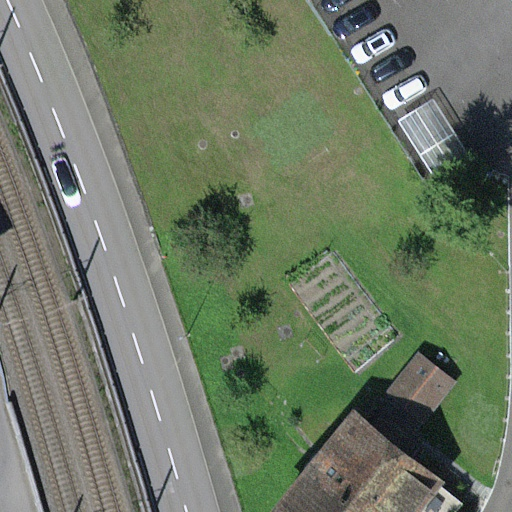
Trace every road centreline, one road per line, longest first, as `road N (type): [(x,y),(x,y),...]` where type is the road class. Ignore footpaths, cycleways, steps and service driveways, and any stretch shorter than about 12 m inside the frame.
road 1 (primary): [(5,0),(89,208),(186,511)]
road 2 (residential): [(511,106),(439,0)]
